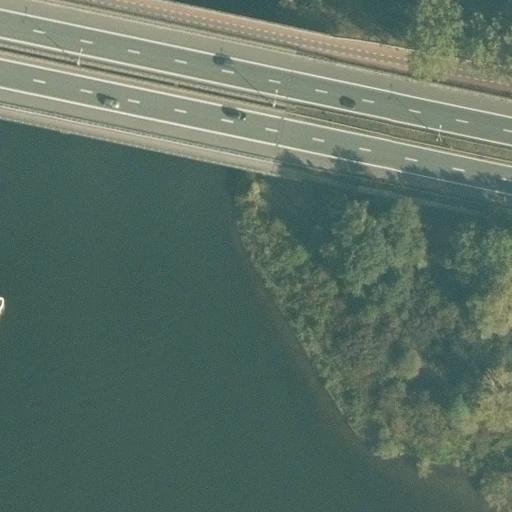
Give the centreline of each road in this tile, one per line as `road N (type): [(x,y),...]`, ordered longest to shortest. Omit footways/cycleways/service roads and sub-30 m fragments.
road 1 (trunk): [(0,75),(511,183)]
road 2 (trunk): [(511,132),(0,25)]
road 3 (unclassified): [(511,83),(94,0)]
